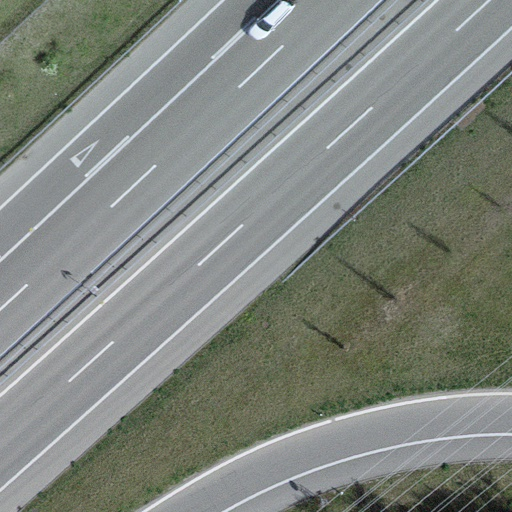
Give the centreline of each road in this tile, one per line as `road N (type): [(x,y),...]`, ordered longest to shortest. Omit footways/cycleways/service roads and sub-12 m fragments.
road 1 (motorway): [(0,438),(483,0)]
road 2 (motorway): [(331,0),(0,312)]
road 3 (motorway): [(183,511),(330,439),(405,421),(511,412)]
